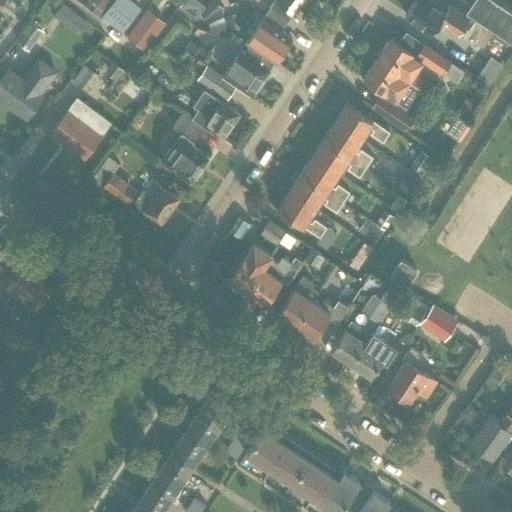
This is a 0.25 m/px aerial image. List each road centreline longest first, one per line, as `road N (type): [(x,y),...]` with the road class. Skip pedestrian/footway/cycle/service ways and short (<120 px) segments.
road 1 (residential): [(161,297),(361,0)]
road 2 (residential): [(412,464),(161,297)]
road 3 (residential): [(161,297),(0,186)]
road 4 (residential): [(412,464),(504,329),(511,333)]
